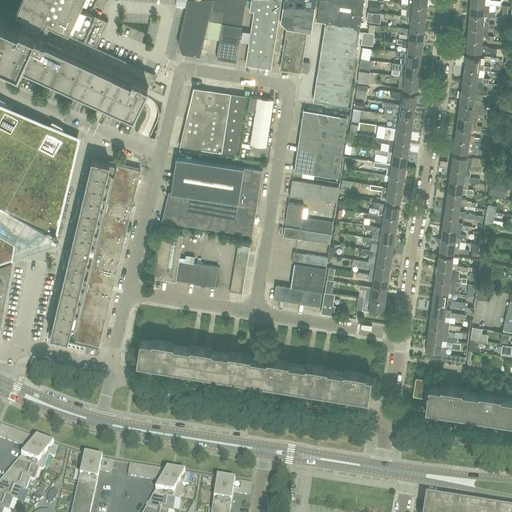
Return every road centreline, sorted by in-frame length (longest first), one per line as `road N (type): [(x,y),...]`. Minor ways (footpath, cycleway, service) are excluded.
road 1 (residential): [(161,155),(186,68),(288,86),(254,312)]
road 2 (residential): [(397,336),(444,0)]
road 3 (residential): [(385,422),(110,375)]
road 4 (residential): [(161,155),(0,86)]
road 5 (tertiary): [(265,450),(99,419)]
road 6 (residential): [(397,336),(254,312)]
road 7 (residential): [(128,293),(161,155)]
road 8 (residential): [(511,444),(385,422)]
road 9 (residential): [(254,312),(128,293)]
